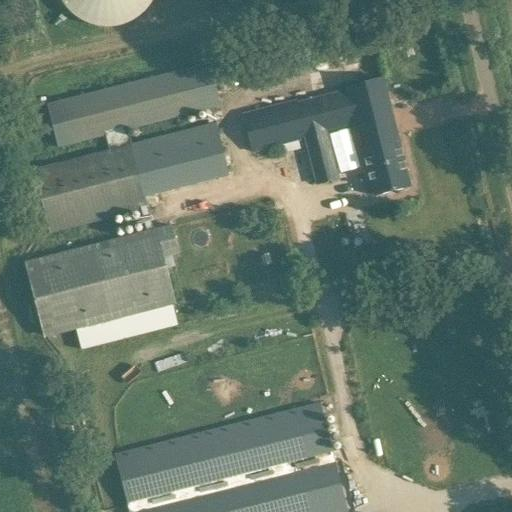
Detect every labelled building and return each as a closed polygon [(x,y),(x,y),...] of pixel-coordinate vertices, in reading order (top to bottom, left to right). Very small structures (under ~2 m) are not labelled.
[(146,26),(148,0),(54,0),(53,18),(146,26)] [(212,108),(220,106),(209,64),(47,105),(58,147),(105,136),(109,151),(34,171),(50,235),(141,212),(146,231),(25,263),(45,339),(176,305),(164,258),(179,254),(171,225),(152,229),(144,197),(229,175),(212,108)] [(348,90),(335,94),(343,127),(356,123),(374,196),(410,187),(383,78),(347,87),(348,90)] [(252,152),(262,149),(274,146),(276,146),(281,144),(305,138),(308,148),(317,185),(339,179),(326,131),(343,127),(335,94),(297,103),(296,101),(243,115),(252,152)] [(345,511),(321,404),(114,451),(127,511),(345,511)]
